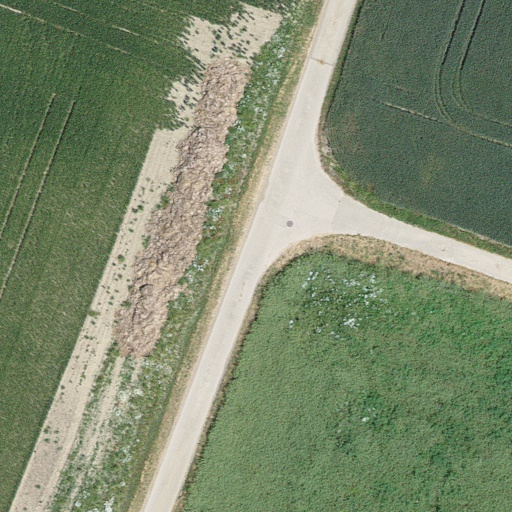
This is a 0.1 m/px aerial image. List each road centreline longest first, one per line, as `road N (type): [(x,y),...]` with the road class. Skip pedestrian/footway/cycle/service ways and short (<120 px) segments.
road 1 (track): [(164,511),(346,0)]
road 2 (track): [(511,275),(281,197)]
